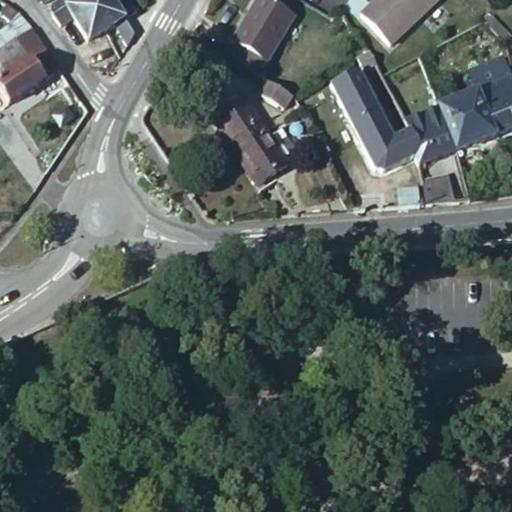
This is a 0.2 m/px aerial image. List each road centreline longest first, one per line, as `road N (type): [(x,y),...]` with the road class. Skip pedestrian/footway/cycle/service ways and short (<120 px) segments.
road 1 (residential): [(133,228),(174,248),(511,219)]
road 2 (unclassified): [(116,115),(25,0)]
road 3 (secondary): [(183,0),(116,115)]
